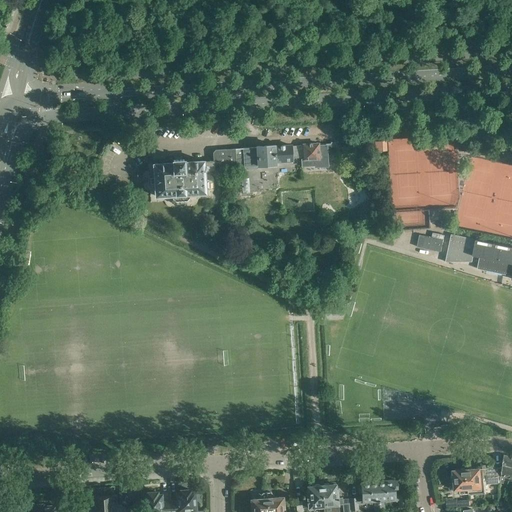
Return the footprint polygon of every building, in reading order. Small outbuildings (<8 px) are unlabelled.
[(387,140),(375,141),(375,151),(387,150),(387,140)] [(319,145),(319,144),(319,142),(302,143),(303,145),(303,150),(303,157),(303,159),(301,159),(302,167),(314,166),(314,167),(329,166),(328,148),(331,147),(331,144),(319,145)] [(293,158),(303,157),(303,150),(303,145),(291,146),(291,145),(276,146),(275,146),(274,145),(257,146),(257,147),(243,148),(235,149),(235,162),(222,163),(222,170),(242,168),(242,167),(244,166),(247,169),(256,168),(257,168),(258,166),(275,165),(277,165),(277,162),(293,161),(293,158)] [(173,162),(154,164),(154,175),(148,176),(149,185),(155,184),(156,196),(172,195),(172,199),(175,201),(187,201),(190,198),(189,194),(206,193),(205,188),(209,187),(208,180),(205,180),(204,171),(214,171),(214,164),(222,163),(235,162),(235,149),(215,150),(213,153),(213,161),(204,161),(184,162),(184,159),(180,159),(177,160),(173,160),(173,162)] [(433,231),(433,235),(419,233),(418,246),(442,249),(444,233),(433,231)] [(511,246),(451,234),(445,262),(472,261),(474,251),(480,252),(477,268),(511,275),(511,246)] [(319,275),(317,273),(313,278),(316,280),(316,283),(319,285),(324,285),(326,282),(326,277),(322,275),(319,275)] [(503,467),(501,476),(505,477),(511,478),(511,455),(504,454),(503,467)] [(469,469),(467,469),(469,493),(469,495),(486,493),(486,484),(500,483),(500,482),(501,476),(503,467),(474,469),(473,467),(470,468),(469,469)] [(453,489),(460,489),(461,493),(469,493),(467,469),(465,469),(464,468),(462,468),(461,469),(451,470),(453,489)] [(394,479),(378,481),(379,511),(382,511),(385,511),(384,500),(396,499),(396,501),(399,501),(399,505),(399,507),(406,506),(405,494),(398,495),(395,496),(394,489),(397,489),(397,480),(394,481),(394,479)] [(361,491),(362,501),(350,502),(350,510),(359,510),(358,504),(362,503),(362,502),(374,501),(375,511),(379,511),(378,481),(360,482),(360,483),(358,483),(358,492),(361,491)] [(323,485),(322,485),(324,507),(336,506),(336,505),(338,505),(338,497),(339,497),(338,488),(336,488),(336,483),(330,484),(328,483),(324,483),(323,485)] [(306,490),(307,500),(296,501),(296,511),(304,511),(304,507),(312,507),(312,508),(324,507),(322,485),(321,485),(320,484),(315,484),(314,485),(307,486),(308,490),(306,490)] [(131,511),(131,509),(128,509),(117,502),(117,494),(113,493),(113,491),(114,491),(114,486),(111,485),(111,486),(94,488),(94,487),(90,487),(91,492),(92,492),(93,494),(89,496),(90,504),(80,511),(131,511)] [(178,501),(170,501),(170,511),(186,511),(187,511),(193,510),(193,509),(196,509),(195,492),(191,492),(191,489),(181,490),(181,493),(178,493),(178,501)] [(145,511),(170,511),(170,501),(162,502),(162,494),(158,494),(158,492),(148,492),(148,495),(144,496),(145,511)] [(252,511),(267,511),(266,492),(263,492),(260,495),(260,498),(257,498),(257,499),(251,499),(252,511)] [(271,492),(266,492),(267,511),(283,511),(283,497),(277,497),(277,496),(274,497),(274,494),(271,492)]
